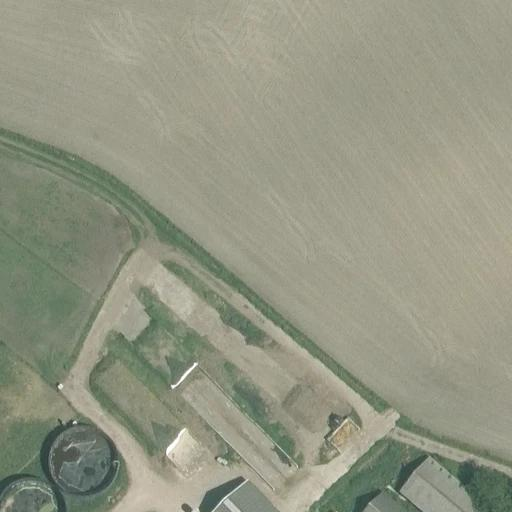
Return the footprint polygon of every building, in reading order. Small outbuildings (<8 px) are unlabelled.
[(110,497),(120,439),(69,430),(61,474),(79,477),(76,490),(110,497)] [(488,511),(476,501),(427,459),(398,493),(420,511),(488,511)] [(7,511),(64,511),(68,493),(12,482),(7,508),(8,508),(7,511)] [(272,511),(246,484),(217,511),(272,511)] [(403,511),(383,493),(365,511),(403,511)]
